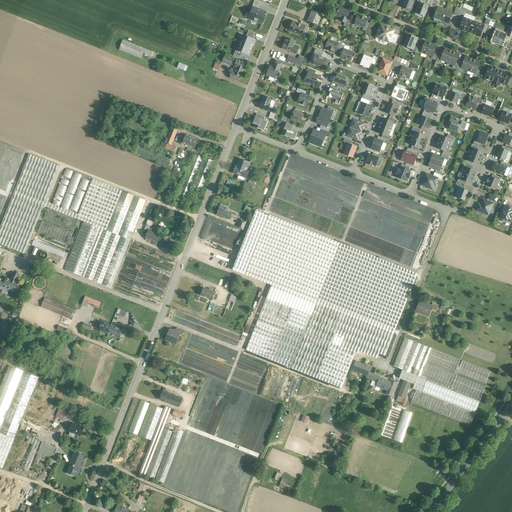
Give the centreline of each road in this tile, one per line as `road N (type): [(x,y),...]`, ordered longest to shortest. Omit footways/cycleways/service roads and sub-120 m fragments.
road 1 (residential): [(84,511),(236,127)]
road 2 (residential): [(449,211),(469,206),(498,132),(489,123),(447,109),(409,195)]
road 3 (residential): [(354,174),(385,95),(382,80),(333,68),(297,151)]
road 4 (residential): [(339,0),(511,67)]
road 5 (residential): [(385,368),(449,211)]
road 6 (residential): [(236,127),(285,0)]
road 7 (secondary): [(432,511),(511,405)]
road 8 (track): [(103,463),(219,511)]
